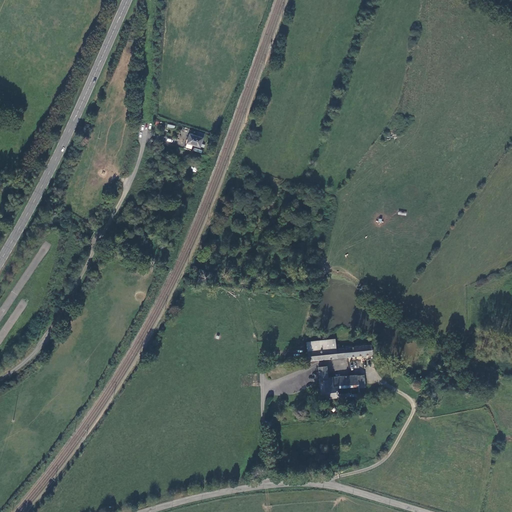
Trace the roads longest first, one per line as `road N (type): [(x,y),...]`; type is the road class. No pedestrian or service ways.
road 1 (secondary): [(0,260),(127,0)]
road 2 (unclassified): [(142,136),(125,190),(42,344),(0,380)]
road 3 (unclassified): [(424,511),(306,482),(229,490),(149,511)]
road 4 (unknown): [(263,484),(259,347),(291,353),(301,345)]
road 5 (track): [(379,371),(418,403),(384,456),(327,485)]
